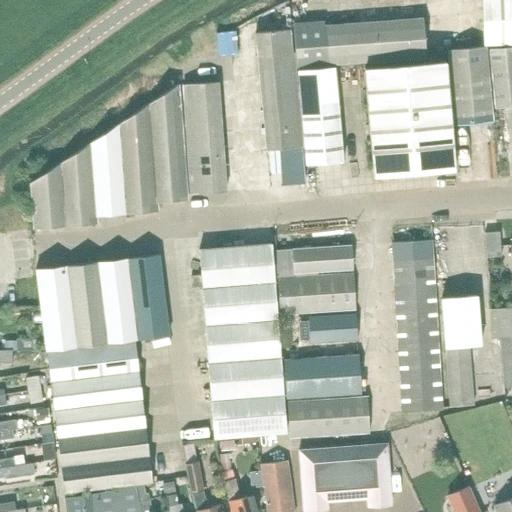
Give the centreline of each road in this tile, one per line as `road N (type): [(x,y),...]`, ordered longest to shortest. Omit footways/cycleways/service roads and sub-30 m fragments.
road 1 (residential): [(46,243),(511,196)]
road 2 (unclassified): [(0,104),(144,0)]
